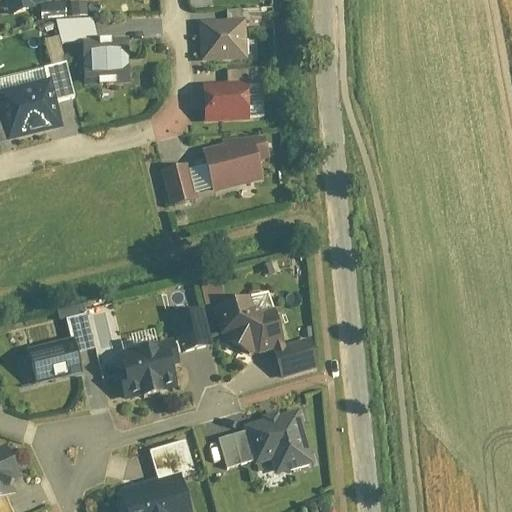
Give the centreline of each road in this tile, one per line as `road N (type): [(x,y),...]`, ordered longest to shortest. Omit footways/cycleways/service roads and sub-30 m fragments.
road 1 (residential): [(370,511),(333,166),(325,0)]
road 2 (residential): [(173,0),(181,94),(166,122),(143,136),(0,170)]
road 3 (residential): [(217,414),(75,457),(67,511)]
